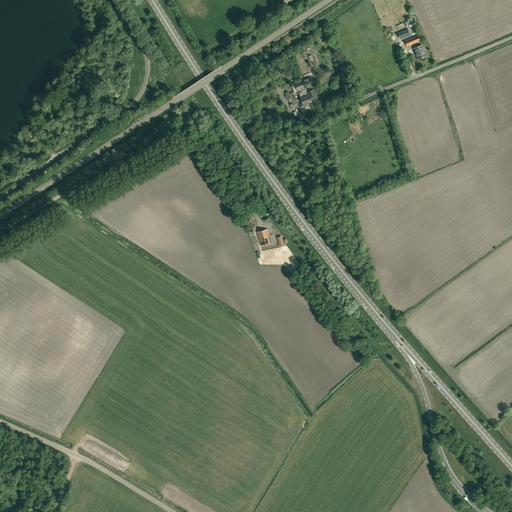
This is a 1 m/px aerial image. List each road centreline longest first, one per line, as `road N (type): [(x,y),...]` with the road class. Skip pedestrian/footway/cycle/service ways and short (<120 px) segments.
road 1 (primary): [(152,0),(279,189),(511,465)]
road 2 (unclassified): [(0,216),(329,0)]
road 3 (unclassified): [(0,232),(134,155),(194,131),(263,225)]
road 4 (unclassified): [(0,199),(149,85),(148,54),(113,0)]
road 5 (unclassified): [(275,133),(511,38)]
road 6 (unclassified): [(172,511),(0,421)]
